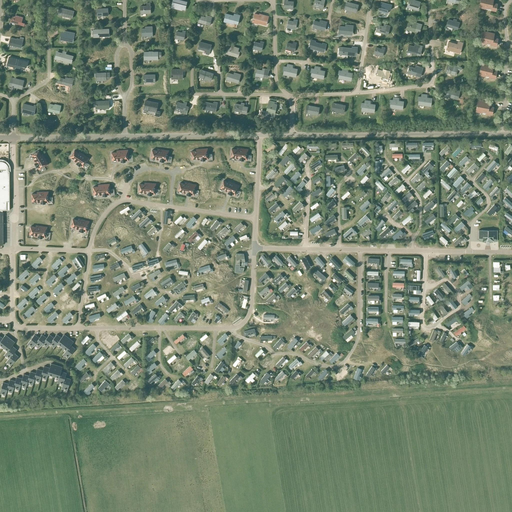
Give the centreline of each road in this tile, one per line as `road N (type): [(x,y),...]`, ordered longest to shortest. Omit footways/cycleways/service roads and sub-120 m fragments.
road 1 (residential): [(0,138),(374,134)]
road 2 (residential): [(511,134),(374,134)]
